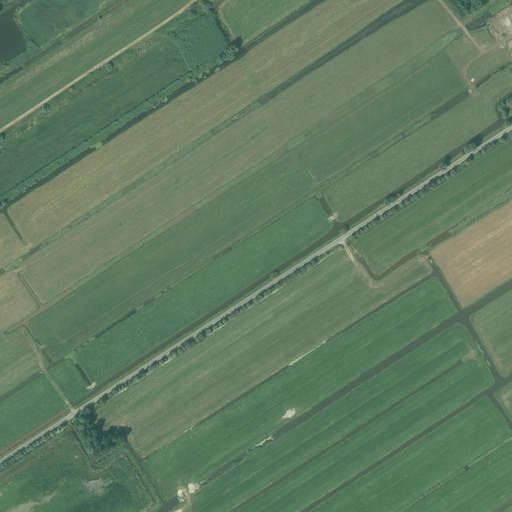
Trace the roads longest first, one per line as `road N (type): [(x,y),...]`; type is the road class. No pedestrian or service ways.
road 1 (unclassified): [(0,462),(511,127)]
road 2 (track): [(195,0),(0,130)]
